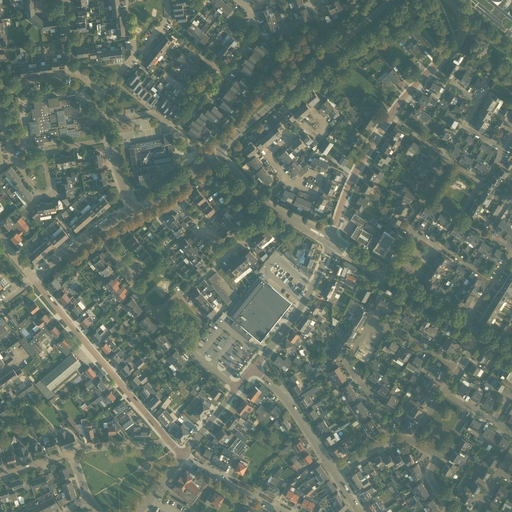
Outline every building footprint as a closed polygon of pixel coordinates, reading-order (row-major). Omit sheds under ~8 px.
[(292,8),(294,11),(299,8),(298,6),(304,4),(302,0),(298,0),(293,2),(295,7),(292,8)] [(330,4),(328,5),(332,16),(339,13),(333,0),(332,0),(329,1),(330,4)] [(333,0),(339,13),(342,11),(341,9),(345,8),(342,0),(338,0),(337,0),(333,0)] [(223,11),(229,4),(227,2),(226,4),(224,2),(219,7),(223,11)] [(332,16),(328,5),(327,2),(323,4),(324,6),(320,7),(324,16),(328,15),(329,17),(332,16)] [(229,4),(223,11),(228,14),(226,16),(229,19),(234,12),(232,10),(233,9),(230,7),(231,6),(229,4)] [(269,5),(263,7),(264,10),(260,11),(261,14),(260,15),(261,17),(269,14),(268,9),(270,8),(269,5)] [(78,15),(78,17),(86,16),(86,13),(91,13),(90,8),(88,8),(88,7),(82,8),(82,11),(77,11),(78,15),(76,15),(76,16),(78,15)] [(26,13),(26,16),(33,14),(34,14),(33,8),(25,9),(25,11),(24,11),(25,14),(26,13)] [(296,18),(299,17),(308,13),(306,9),(301,11),(299,8),(294,11),(295,13),(294,14),(296,18)] [(308,13),(299,17),(301,21),(298,22),(300,25),(305,23),(304,21),(310,18),(308,13)] [(34,14),(33,14),(26,16),(30,20),(29,21),(31,23),(32,22),(34,23),(39,17),(34,14)] [(37,27),(40,29),(43,22),(43,21),(39,17),(34,23),(36,25),(35,26),(37,28),(37,27)] [(275,18),(264,22),(266,25),(264,26),(265,28),(277,23),(275,18)] [(194,20),(192,23),(190,21),(187,25),(185,28),(187,29),(189,31),(188,33),(190,34),(197,26),(198,24),(194,20)] [(43,21),(43,22),(40,29),(45,29),(46,30),(48,30),(48,28),(48,31),(50,31),(50,28),(49,21),(43,21)] [(88,32),(87,23),(87,22),(75,24),(76,24),(76,26),(75,26),(76,26),(77,30),(78,30),(78,33),(82,32),(88,32)] [(206,23),(201,30),(195,36),(198,38),(197,40),(199,41),(205,34),(203,32),(204,31),(209,25),(206,23)] [(277,23),(265,28),(266,31),(267,30),(269,33),(272,32),(273,34),(279,32),(278,29),(279,29),(277,23)] [(193,35),(195,36),(201,30),(197,26),(190,34),(192,36),(193,35)] [(417,42),(412,46),(410,44),(406,47),(408,49),(415,57),(421,51),(422,53),(423,53),(421,50),(424,47),(426,50),(431,46),(416,29),(411,34),(417,42)] [(205,34),(199,41),(201,43),(202,42),(205,44),(210,38),(205,34)] [(163,38),(161,40),(168,46),(170,47),(174,43),(176,40),(171,37),(169,39),(166,36),(164,39),(163,38)] [(236,44),(238,41),(231,36),(227,41),(235,47),(237,45),(236,44)] [(165,50),(168,46),(161,40),(159,42),(161,43),(159,45),(165,50)] [(221,43),(224,45),(230,50),(232,48),(234,49),(235,47),(227,41),(225,43),(223,41),(221,43)] [(257,45),(265,52),(268,54),(271,49),(262,42),(261,44),(259,42),(257,45)] [(118,49),(115,50),(115,58),(122,57),(121,53),(124,53),(123,44),(118,45),(118,46),(118,49)] [(161,55),(165,50),(159,45),(157,48),(155,47),(154,49),(161,55)] [(230,50),(224,45),(224,46),(221,50),(228,56),(230,54),(228,53),(230,50)] [(262,57),(265,52),(257,45),(253,50),(260,55),(262,57)] [(6,51),(6,48),(0,48),(0,63),(10,62),(10,58),(6,58),(6,55),(4,55),(4,51),(6,51)] [(153,52),(151,54),(158,59),(161,55),(154,49),(152,51),(153,52)] [(226,58),(228,56),(221,50),(217,55),(223,59),(225,57),(226,58)] [(257,60),(260,55),(253,50),(251,52),(253,53),(251,55),(257,60)] [(175,57),(182,62),(187,55),(185,53),(184,55),(182,53),(181,53),(179,52),(176,57),(175,57)] [(57,58),(57,61),(58,69),(64,68),(64,65),(67,65),(66,54),(62,54),(63,57),(61,57),(57,58)] [(148,56),(147,58),(154,64),(158,59),(151,54),(150,57),(148,56)] [(186,66),(191,60),(188,58),(189,57),(187,55),(182,62),(179,66),(183,69),(186,66)] [(253,64),(257,60),(251,55),(249,57),(248,56),(246,58),(253,64)] [(388,57),(383,60),(390,68),(394,64),(388,57)] [(146,68),(150,72),(152,69),(151,68),(154,64),(147,58),(145,60),(146,61),(144,63),(147,66),(146,68)] [(255,66),(253,64),(246,58),(242,63),(251,70),(255,66)] [(186,66),(190,69),(196,62),(194,61),(193,62),(191,60),(186,66)] [(196,62),(190,69),(195,73),(200,67),(197,65),(198,64),(196,62)] [(459,74),(462,68),(463,67),(459,65),(459,66),(452,62),(445,74),(451,78),(455,73),(458,75),(459,74)] [(253,72),(251,70),(242,63),(240,66),(242,68),(241,69),(250,76),(253,72)] [(462,68),(459,74),(462,76),(460,81),(466,85),(470,78),(468,76),(470,73),(462,68)] [(377,79),(386,89),(392,84),(391,83),(393,82),(394,82),(396,83),(400,80),(391,69),(387,73),(389,75),(384,79),(381,75),(377,79)] [(128,84),(131,87),(138,78),(140,76),(135,72),(128,81),(129,82),(128,84)] [(479,90),(481,87),(484,89),(488,82),(479,76),(473,86),(479,90)] [(236,81),(245,88),(247,89),(251,85),(242,77),(240,79),(238,77),(236,81)] [(131,87),(135,90),(140,84),(142,81),(138,78),(131,87)] [(241,92),(245,88),(236,81),(232,85),(238,90),(241,92)] [(434,92),(432,96),(438,99),(444,89),(439,86),(433,82),(429,89),(434,92)] [(139,95),(144,88),(140,84),(135,90),(137,92),(136,94),(139,95)] [(229,86),(227,88),(235,94),(238,90),(232,85),(230,87),(229,86)] [(149,92),(144,88),(139,95),(141,97),(142,96),(144,97),(149,92)] [(231,98),(235,94),(227,88),(226,90),(227,91),(225,94),(231,98)] [(151,89),(149,92),(144,97),(146,99),(145,101),(147,102),(153,95),(155,92),(151,89)] [(307,92),(310,96),(316,102),(320,99),(311,89),(307,92)] [(441,101),(440,103),(439,105),(445,109),(449,101),(452,103),(457,97),(450,93),(448,96),(445,95),(442,100),(441,101)] [(499,102),(500,99),(490,93),(488,95),(489,96),(487,99),(486,98),(486,97),(484,100),(496,107),(499,102)] [(233,100),(231,98),(225,94),(222,98),(231,105),(234,101),(233,100)] [(437,101),(440,103),(441,101),(438,99),(432,96),(430,94),(428,98),(423,94),(418,101),(425,105),(427,102),(434,106),(437,101)] [(77,119),(73,119),(74,123),(66,125),(65,115),(67,115),(80,112),(79,107),(78,102),(76,102),(75,95),(67,96),(67,100),(65,101),(65,100),(59,101),(58,97),(47,99),(48,103),(42,104),(41,100),(33,101),(34,109),(31,110),(32,117),(33,122),(29,123),(30,134),(36,133),(37,137),(34,138),(36,146),(44,144),(43,142),(51,141),(50,138),(58,137),(58,136),(60,136),(68,135),(68,137),(76,136),(76,139),(84,137),(84,135),(91,133),(90,126),(89,126),(88,123),(86,124),(85,116),(76,117),(77,119)] [(158,99),(154,96),(153,95),(147,102),(149,104),(151,103),(153,105),(158,99)] [(303,101),(306,103),(306,104),(310,108),(316,102),(310,96),(306,99),(303,101)] [(169,100),(165,97),(159,104),(160,105),(159,107),(162,109),(167,102),(169,100)] [(233,107),(231,105),(222,98),(219,101),(221,103),(220,104),(229,112),(233,107)] [(324,109),(330,103),(327,99),(321,105),(324,109)] [(457,102),(453,110),(459,114),(461,110),(464,112),(469,104),(463,100),(460,104),(457,102)] [(491,110),(493,111),(493,112),(496,107),(484,100),(483,102),(485,103),(483,106),(484,107),(484,106),(491,110)] [(330,103),(324,109),(328,113),(337,105),(333,101),(331,104),(330,103)] [(171,106),(167,102),(162,109),(166,112),(171,106)] [(306,104),(302,107),(307,114),(311,110),(310,108),(306,104)] [(338,104),(337,105),(328,113),(332,117),(332,116),(334,119),(339,115),(338,114),(339,113),(339,111),(342,108),(338,104)] [(176,109),(171,106),(166,112),(170,116),(176,109)] [(210,106),(208,109),(216,117),(219,118),(222,114),(213,107),(212,108),(210,106)] [(484,106),(484,107),(483,109),(481,109),(482,108),(481,108),(480,110),(489,116),(493,111),(491,110),(484,106)] [(182,110),(177,107),(176,109),(170,116),(173,118),(175,116),(176,117),(182,110)] [(307,114),(302,107),(298,111),(303,117),(307,114)] [(354,122),(355,120),(369,129),(376,118),(369,113),(364,120),(358,116),(356,118),(354,116),(356,114),(351,107),(346,111),(354,122)] [(413,110),(410,114),(417,119),(419,116),(427,122),(429,119),(432,118),(423,110),(421,113),(414,108),(413,110)] [(213,121),(216,117),(208,109),(204,114),(207,117),(213,121)] [(458,121),(454,118),(455,116),(447,110),(443,116),(448,120),(446,123),(454,128),(458,121)] [(489,116),(480,110),(478,113),(479,113),(480,113),(478,116),(480,117),(480,118),(486,121),(487,121),(489,116)] [(298,111),(294,115),(296,118),(299,121),(303,117),(298,111)] [(198,113),(197,115),(204,121),(207,117),(204,114),(202,112),(200,114),(198,113)] [(296,118),(294,115),(291,112),(285,117),(287,119),(289,117),(292,121),(296,118)] [(195,121),(200,125),(204,121),(197,115),(195,117),(196,119),(195,121)] [(486,121),(480,118),(478,120),(477,119),(476,121),(485,127),(488,129),(490,126),(490,124),(490,123),(487,121),(486,121)] [(202,127),(200,125),(195,121),(193,120),(190,124),(199,131),(202,127)] [(284,122),(282,120),(276,125),(277,126),(281,131),(285,128),(282,124),(284,122)] [(485,127),(476,121),(474,124),(475,123),(476,124),(474,127),(482,132),(485,127)] [(504,125),(498,122),(495,127),(501,130),(504,125)] [(201,133),(199,131),(190,124),(187,127),(189,129),(188,131),(197,138),(201,133)] [(448,132),(449,129),(440,124),(435,133),(440,136),(441,137),(442,138),(443,137),(447,140),(451,134),(448,132)] [(277,126),(273,130),(278,136),(282,132),(281,131),(277,126)] [(394,138),(392,141),(398,145),(400,145),(401,143),(400,142),(401,140),(404,135),(401,133),(393,128),(389,135),(394,138)] [(267,131),(268,133),(274,139),(278,136),(273,130),(271,131),(269,129),(267,131)] [(352,139),(350,141),(357,146),(362,140),(357,136),(360,133),(354,129),(349,136),(352,139)] [(140,183),(140,185),(141,188),(157,186),(155,178),(152,178),(152,175),(150,175),(149,171),(157,170),(156,165),(174,162),(172,151),(175,151),(171,133),(161,134),(162,139),(146,141),(146,143),(142,144),(141,142),(136,143),(136,147),(129,148),(133,171),(130,171),(136,184),(140,183)] [(268,133),(264,137),(270,143),(274,139),(268,133)] [(313,138),(311,140),(307,135),(303,138),(308,145),(311,142),(314,146),(318,143),(313,138)] [(251,142),(258,150),(260,148),(261,149),(265,146),(260,140),(257,137),(251,142)] [(264,137),(260,140),(265,146),(266,147),(270,143),(264,137)] [(308,145),(303,138),(301,140),(299,138),(295,142),(301,148),(305,144),(307,146),(308,145)] [(326,154),(334,143),(327,138),(319,149),(326,154)] [(394,151),(398,145),(392,141),(390,144),(386,141),(381,148),(388,153),(391,149),(394,151)] [(411,151),(414,153),(419,145),(413,141),(411,145),(411,144),(410,146),(407,144),(408,143),(408,142),(403,151),(409,154),(411,151)] [(261,161),(257,157),(254,153),(258,150),(251,142),(250,142),(248,144),(250,146),(245,150),(244,151),(248,155),(246,157),(251,163),(253,164),(255,167),(256,168),(260,165),(262,163),(261,161)] [(289,147),(293,151),(292,152),(294,154),(301,148),(295,142),(291,145),(289,147)] [(457,156),(458,157),(462,151),(455,146),(451,154),(456,157),(457,156)] [(93,161),(103,159),(102,156),(101,157),(100,153),(97,154),(96,149),(91,150),(93,161)] [(279,156),(283,160),(289,155),(285,151),(284,151),(283,149),(278,153),(280,155),(279,156)] [(463,164),(468,156),(464,154),(465,152),(462,151),(458,157),(458,158),(459,159),(458,161),(463,164)] [(414,159),(420,162),(426,166),(428,167),(430,164),(431,165),(432,163),(434,164),(437,159),(429,154),(427,157),(422,154),(418,152),(414,159)] [(75,159),(74,158),(74,153),(71,154),(71,155),(68,156),(69,164),(75,163),(75,165),(79,165),(78,159),(75,159)] [(339,157),(335,155),(333,158),(337,160),(337,161),(344,166),(348,159),(341,154),(339,157)] [(390,158),(385,154),(383,157),(378,154),(374,160),(381,165),(383,162),(387,164),(390,158)] [(63,165),(61,155),(59,156),(59,157),(56,158),(56,160),(53,161),(54,167),(60,165),(61,169),(64,169),(63,165)] [(286,164),(287,163),(292,159),(289,155),(283,160),(286,164)] [(307,164),(306,165),(308,168),(311,165),(315,167),(319,160),(314,158),(312,161),(308,160),(312,157),(310,155),(304,161),(307,164)] [(471,166),(476,159),(473,157),(472,159),(468,156),(463,164),(469,167),(470,166),(471,167),(472,166),(471,166)] [(287,167),(291,171),(299,164),(295,160),(296,159),(294,157),(292,159),(287,163),(289,165),(287,167)] [(477,157),(476,159),(471,166),(472,166),(473,167),(473,168),(478,171),(483,163),(480,161),(481,159),(477,157)] [(94,170),(100,169),(99,166),(102,166),(101,162),(103,162),(103,159),(93,161),(94,167),(93,167),(94,170)] [(326,171),(328,172),(331,166),(328,165),(329,164),(323,162),(320,169),(325,172),(326,171)] [(428,167),(426,166),(420,162),(416,169),(419,171),(418,174),(425,178),(429,171),(426,170),(428,167)] [(484,172),(486,173),(491,166),(487,164),(486,166),(483,163),(478,171),(483,174),(484,172)] [(297,173),(299,171),(301,169),(302,168),(299,164),(291,171),(294,175),(297,173)] [(10,166),(4,172),(7,176),(14,171),(10,166)] [(256,172),(260,176),(266,171),(262,167),(256,172)] [(496,175),(504,180),(508,173),(501,168),(497,173),(498,174),(497,175),(496,175)] [(98,179),(107,177),(107,174),(105,175),(104,171),(100,172),(100,169),(94,170),(94,173),(97,173),(98,179)] [(367,176),(374,181),(376,178),(380,180),(384,173),(378,170),(376,173),(370,169),(368,173),(366,174),(367,175),(367,176)] [(11,180),(17,175),(14,171),(7,176),(11,180)] [(260,176),(264,180),(270,175),(266,171),(260,176)] [(333,178),(332,180),(337,183),(337,182),(340,175),(333,172),(331,177),(333,178)] [(413,180),(410,185),(418,190),(422,183),(417,180),(419,178),(412,174),(409,178),(413,180)] [(21,179),(17,175),(11,180),(14,185),(19,180),(21,179)] [(74,188),(73,182),(74,182),(73,177),(76,177),(75,175),(70,176),(70,179),(63,180),(63,183),(60,184),(61,187),(59,188),(60,190),(69,188),(74,188)] [(273,179),(270,175),(264,180),(267,184),(268,184),(270,186),(274,182),(272,180),(273,179)] [(490,181),(496,184),(498,185),(500,181),(502,182),(504,180),(496,175),(495,177),(494,176),(490,181)] [(97,188),(103,187),(102,184),(107,184),(106,180),(108,180),(107,177),(98,179),(95,179),(96,185),(93,186),(94,191),(97,190),(97,188)] [(19,180),(14,185),(13,186),(16,190),(23,185),(19,180)] [(337,183),(332,180),(331,183),(328,182),(326,187),(333,190),(336,185),(338,186),(339,183),(337,182),(337,183)] [(490,181),(489,180),(486,185),(487,186),(486,188),(487,188),(493,192),(495,189),(493,188),(496,184),(490,181)] [(368,193),(371,189),(379,194),(382,189),(377,186),(371,182),(369,185),(365,182),(361,189),(368,193)] [(26,189),(23,185),(16,190),(20,194),(26,189)] [(414,195),(412,194),(413,191),(405,186),(401,192),(404,194),(402,197),(410,202),(414,195)] [(326,187),(323,194),(332,199),(334,196),(331,195),(333,190),(326,187)] [(69,188),(60,190),(60,193),(62,192),(62,196),(66,195),(66,198),(73,197),(73,194),(70,194),(69,191),(75,190),(74,188),(69,188)] [(485,189),(482,194),(489,199),(493,192),(487,188),(486,190),(485,189)] [(23,198),(30,193),(26,189),(20,194),(23,198)] [(190,195),(194,200),(193,200),(195,202),(196,202),(199,206),(199,207),(200,206),(203,211),(202,211),(204,213),(205,212),(209,217),(210,216),(216,211),(213,208),(217,205),(215,203),(212,206),(211,205),(214,202),(213,200),(209,203),(204,197),(208,194),(206,192),(202,195),(202,194),(205,191),(203,189),(200,192),(197,189),(191,194),(190,195)] [(286,199),(289,192),(285,190),(284,191),(281,189),(279,195),(282,196),(281,197),(286,199)] [(286,199),(291,201),(289,205),(292,206),(293,204),(297,196),(294,195),(295,194),(289,192),(286,199)] [(23,198),(26,202),(33,197),(30,193),(23,198)] [(320,196),(318,201),(325,204),(327,199),(332,201),(332,199),(323,194),(322,197),(320,196)] [(479,202),(478,202),(485,206),(489,199),(482,194),(479,200),(480,200),(479,202)] [(100,202),(106,209),(110,205),(107,202),(110,200),(106,196),(100,202)] [(302,198),(297,196),(293,204),(298,206),(302,198)] [(363,209),(366,204),(369,206),(371,202),(368,201),(364,199),(363,199),(360,197),(356,204),(357,205),(354,209),(361,213),(363,209)] [(298,206),(303,208),(307,200),(302,198),(298,206)] [(405,202),(399,199),(396,203),(400,205),(397,210),(405,215),(409,208),(403,205),(405,202)] [(55,202),(54,200),(52,201),(52,202),(48,203),(50,211),(59,209),(58,203),(56,202),(55,202)] [(308,210),(310,211),(313,206),(311,205),(312,203),(307,200),(303,208),(308,210)] [(325,204),(318,201),(316,206),(327,211),(329,206),(325,204)] [(475,202),(472,207),(479,211),(482,208),(483,209),(485,206),(478,202),(479,202),(478,201),(477,203),(475,202)] [(37,208),(32,212),(36,217),(35,218),(37,220),(40,217),(45,216),(42,202),(40,203),(40,204),(36,205),(37,208)] [(45,202),(42,202),(45,216),(50,215),(50,211),(48,203),(45,204),(45,202)] [(101,212),(106,209),(100,202),(96,205),(101,212)] [(96,205),(91,209),(96,214),(97,216),(101,212),(96,205)] [(392,219),(390,222),(397,227),(401,220),(397,218),(399,215),(392,211),(384,206),(382,212),(388,215),(389,216),(388,217),(392,219)] [(86,211),(92,218),(96,214),(91,209),(90,207),(86,211)] [(424,208),(422,207),(418,214),(425,219),(430,210),(425,207),(424,208)] [(479,211),(472,207),(469,212),(470,213),(469,215),(476,219),(477,220),(478,217),(476,216),(479,211)] [(227,217),(229,215),(224,208),(216,215),(218,218),(217,219),(219,221),(218,222),(218,221),(216,223),(218,225),(227,217)] [(432,223),(433,221),(437,215),(435,214),(436,213),(430,210),(425,219),(432,223)] [(86,211),(82,214),(88,221),(92,218),(86,211)] [(166,226),(178,215),(177,213),(175,215),(174,216),(172,214),(169,216),(167,214),(162,218),(164,220),(163,222),(166,226)] [(437,214),(437,215),(433,221),(435,223),(436,221),(441,224),(445,216),(440,213),(439,215),(437,214)] [(84,225),(88,221),(82,214),(78,218),(84,225)] [(359,225),(358,226),(362,229),(363,227),(363,228),(367,222),(354,214),(351,220),(359,225)] [(12,231),(17,227),(23,221),(26,219),(24,216),(23,215),(20,217),(19,218),(17,216),(13,220),(15,222),(13,223),(14,224),(12,226),(10,228),(12,231)] [(180,218),(178,215),(166,226),(170,230),(172,227),(179,221),(177,219),(178,219),(180,218)] [(450,220),(445,216),(441,224),(444,226),(443,228),(447,230),(451,222),(449,221),(450,220)] [(222,224),(224,226),(230,221),(227,217),(218,225),(219,227),(221,225),(222,224)] [(78,218),(74,221),(80,228),(84,225),(78,218)] [(7,219),(6,220),(0,225),(5,232),(10,228),(12,226),(9,223),(10,222),(10,221),(10,220),(9,219),(8,219),(7,219)] [(498,231),(500,233),(506,223),(501,220),(496,228),(499,230),(498,231)] [(29,228),(25,222),(23,221),(17,227),(20,230),(17,233),(16,233),(11,238),(13,241),(12,241),(14,244),(15,243),(16,244),(22,239),(19,236),(22,233),(23,234),(29,228)] [(65,224),(68,227),(71,231),(73,229),(76,232),(80,228),(74,221),(72,223),(71,222),(69,224),(67,222),(65,224)] [(172,227),(176,231),(185,223),(183,221),(181,223),(182,223),(181,224),(179,221),(172,227)] [(222,231),(224,233),(233,225),(230,221),(224,226),(225,229),(224,229),(222,231)] [(176,231),(179,235),(177,237),(179,240),(180,239),(185,234),(183,232),(186,230),(184,227),(185,227),(187,225),(185,223),(176,231)] [(233,225),(224,233),(226,235),(228,233),(228,232),(230,234),(239,227),(236,223),(234,225),(233,225)] [(506,223),(500,233),(502,234),(503,232),(506,234),(510,228),(511,226),(506,223)] [(451,233),(455,235),(460,228),(455,225),(454,226),(452,225),(447,233),(450,234),(451,233)] [(372,236),(362,229),(358,226),(357,226),(356,227),(355,227),(354,230),(355,230),(351,236),(366,246),(372,236)] [(460,242),(462,240),(466,233),(465,232),(465,231),(460,228),(455,235),(453,238),(460,242)] [(62,229),(58,233),(64,240),(68,236),(62,229)] [(262,229),(260,231),(268,240),(270,242),(274,239),(272,236),(267,230),(264,232),(264,231),(262,229)] [(261,235),(259,237),(264,243),(268,240),(260,231),(258,232),(260,234),(261,235)] [(466,240),(470,242),(475,235),(469,231),(468,233),(467,232),(466,233),(462,240),(465,241),(466,240)] [(384,256),(389,259),(393,253),(395,254),(404,239),(396,234),(394,237),(389,235),(384,232),(373,250),(384,257),(384,256)] [(58,233),(54,236),(60,243),(64,240),(58,233)] [(264,243),(259,237),(256,238),(256,237),(255,235),(252,237),(260,247),(264,243)] [(473,246),(476,248),(480,240),(479,240),(480,238),(475,235),(470,242),(474,245),(473,246)] [(50,249),(54,245),(50,240),(47,236),(43,239),(45,242),(44,242),(50,249)] [(54,236),(50,240),(54,245),(56,247),(60,243),(54,236)] [(132,248),(135,253),(139,257),(138,258),(140,260),(141,259),(145,264),(146,263),(146,262),(152,258),(149,255),(153,251),(151,249),(147,252),(150,249),(149,247),(145,250),(140,243),(143,240),(142,238),(138,241),(137,241),(141,238),(139,236),(136,239),(133,236),(127,241),(126,241),(130,246),(129,247),(131,249),(132,248)] [(260,247),(252,237),(250,239),(252,241),(253,241),(251,243),(256,250),(259,252),(262,249),(260,247)] [(178,244),(181,248),(182,248),(191,240),(189,238),(187,239),(188,240),(187,240),(185,238),(178,244)] [(185,252),(192,246),(190,244),(191,243),(193,242),(191,240),(182,248),(185,252)] [(476,248),(483,252),(487,245),(482,242),(481,242),(480,242),(480,241),(480,240),(476,248)] [(44,242),(40,245),(46,252),(50,249),(44,242)] [(301,242),(298,249),(304,252),(304,251),(306,252),(304,256),(306,257),(306,255),(312,258),(313,255),(312,254),(315,248),(313,247),(315,244),(310,242),(309,245),(301,242)] [(42,256),(46,252),(40,245),(36,249),(42,256)] [(192,246),(185,252),(183,254),(186,257),(188,256),(198,247),(196,245),(194,247),(193,248),(192,246)] [(487,245),(483,252),(489,256),(493,250),(492,249),(492,248),(487,245)] [(199,250),(198,247),(188,256),(192,260),(198,254),(196,252),(197,251),(199,250)] [(494,249),(493,250),(489,256),(492,258),(493,256),(497,259),(502,252),(497,248),(496,250),(494,249)] [(36,249),(32,253),(38,259),(42,256),(36,249)] [(245,250),(243,252),(251,261),(255,257),(249,251),(247,253),(246,252),(247,252),(245,250)] [(304,251),(304,252),(302,256),(301,256),(300,257),(299,257),(299,258),(299,259),(299,261),(300,261),(300,262),(301,263),(303,263),(302,265),(307,267),(308,265),(311,267),(315,259),(312,258),(306,255),(306,257),(304,256),(306,252),(304,251)] [(94,262),(104,254),(102,252),(100,254),(99,255),(97,252),(94,255),(93,252),(88,257),(90,259),(91,258),(94,262)] [(253,264),(251,261),(243,252),(241,253),(243,255),(244,256),(242,257),(250,267),(253,264)] [(295,265),(297,262),(286,252),(284,255),(295,265)] [(38,259),(32,253),(28,256),(34,263),(38,259)] [(193,265),(195,263),(204,255),(202,253),(201,255),(200,256),(198,254),(192,260),(190,261),(193,265)] [(105,256),(104,254),(94,262),(92,264),(95,268),(104,260),(102,258),(103,257),(103,258),(105,256)] [(196,269),(198,272),(206,265),(204,263),(205,262),(203,259),(204,259),(206,257),(204,255),(195,263),(198,267),(196,269)] [(441,255),(438,261),(437,261),(444,265),(443,265),(447,267),(451,261),(441,255)] [(237,256),(235,258),(246,270),(250,267),(242,257),(239,259),(239,258),(237,256)] [(236,262),(234,264),(242,273),(246,270),(235,258),(233,260),(235,262),(235,261),(236,262)] [(95,268),(99,272),(101,270),(110,262),(108,260),(107,261),(107,262),(106,262),(104,260),(95,268)] [(438,273),(438,274),(441,275),(444,269),(441,268),(443,265),(444,265),(437,261),(438,261),(436,260),(432,266),(433,266),(431,269),(438,273)] [(73,262),(69,266),(73,272),(77,267),(73,262)] [(104,273),(103,274),(105,278),(111,274),(113,271),(111,268),(109,266),(110,265),(112,264),(110,262),(101,270),(104,273)] [(230,263),(228,265),(238,277),(242,273),(234,264),(232,266),(231,265),(230,263)] [(238,277),(228,265),(225,267),(227,268),(228,269),(226,271),(227,272),(229,274),(231,276),(233,278),(234,280),(238,277)] [(344,276),(348,267),(343,266),(342,267),(337,265),(334,272),(340,274),(344,276)] [(424,277),(435,284),(439,278),(436,277),(438,274),(438,273),(431,269),(427,275),(426,274),(424,277)] [(58,275),(48,284),(53,290),(57,287),(57,288),(60,285),(57,281),(60,279),(58,275)] [(477,286),(478,285),(481,279),(474,275),(472,278),(469,277),(468,280),(469,281),(471,282),(472,282),(477,286)] [(261,342),(265,335),(275,324),(280,317),(282,315),(289,306),(292,303),(286,298),(259,276),(228,315),(234,320),(234,321),(252,335),(261,342)] [(431,290),(436,293),(440,286),(435,284),(424,277),(422,280),(428,283),(426,287),(431,290)] [(108,288),(118,280),(116,278),(114,279),(114,280),(113,281),(111,278),(109,280),(107,278),(103,282),(108,288)] [(111,292),(119,286),(118,286),(116,284),(117,284),(118,284),(120,282),(118,280),(108,288),(111,292)] [(329,282),(326,288),(333,291),(336,293),(341,284),(334,280),(333,284),(329,282)] [(473,295),(475,292),(479,286),(478,285),(477,286),(472,282),(471,282),(469,281),(464,289),(466,291),(473,295)] [(511,289),(511,287),(504,283),(502,287),(511,292),(511,289)] [(115,296),(124,288),(122,286),(120,287),(121,288),(120,289),(118,287),(119,286),(111,292),(115,296)] [(511,292),(502,287),(499,291),(508,296),(511,292)] [(71,303),(75,299),(72,296),(69,298),(66,294),(68,293),(64,288),(59,291),(60,292),(58,294),(60,296),(59,297),(64,303),(66,302),(68,305),(71,303)] [(126,290),(124,288),(115,296),(118,300),(125,294),(123,292),(124,292),(126,290)] [(191,300),(200,292),(197,288),(190,294),(192,296),(192,297),(191,296),(189,298),(191,300)] [(336,297),(334,296),(336,293),(333,291),(326,288),(324,294),(327,295),(325,299),(328,300),(332,302),(333,300),(334,300),(336,297)] [(458,298),(469,305),(471,302),(470,301),(473,295),(466,291),(464,289),(462,293),(461,293),(458,298)] [(495,295),(505,301),(508,296),(499,291),(498,290),(495,295)] [(362,291),(360,296),(366,299),(370,292),(368,291),(367,293),(362,291)] [(195,299),(197,302),(204,296),(200,292),(191,300),(193,302),(195,300),(194,300),(195,299)] [(196,306),(198,308),(210,298),(206,294),(204,296),(197,302),(199,304),(198,304),(196,306)] [(454,299),(452,303),(459,307),(461,304),(467,308),(469,305),(458,298),(453,295),(452,298),(454,299)] [(492,300),(501,305),(504,301),(505,302),(505,301),(495,295),(492,300)] [(71,303),(72,304),(74,306),(69,309),(75,316),(83,309),(79,305),(77,303),(80,301),(77,297),(75,299),(71,303)] [(230,307),(227,310),(229,311),(240,299),(239,297),(233,302),(229,305),(230,307)] [(381,309),(382,308),(389,312),(394,304),(382,297),(377,306),(376,306),(381,309)] [(97,302),(99,305),(101,307),(105,303),(102,298),(97,302)] [(125,305),(130,310),(137,304),(132,299),(129,301),(126,298),(120,303),(123,306),(125,305)] [(210,298),(198,308),(199,310),(201,308),(202,307),(204,309),(213,302),(210,298)] [(490,304),(499,309),(501,305),(492,300),(490,304)] [(29,303),(26,305),(32,313),(39,308),(34,302),(31,305),(29,303)] [(204,316),(214,308),(216,306),(213,302),(204,309),(206,312),(205,312),(203,313),(204,316)] [(320,308),(313,303),(309,309),(316,313),(318,310),(321,312),(322,310),(320,308)] [(130,315),(135,320),(141,315),(139,312),(141,310),(137,304),(130,310),(132,313),(130,315)] [(368,309),(361,304),(354,315),(356,317),(363,321),(364,322),(364,321),(363,321),(367,315),(364,314),(366,311),(367,312),(366,311),(368,309)] [(487,308),(496,314),(499,309),(490,304),(487,308)] [(19,331),(31,320),(34,318),(31,314),(25,319),(25,318),(18,324),(12,315),(16,312),(13,308),(9,312),(6,315),(9,319),(10,320),(15,327),(19,331)] [(214,308),(204,316),(206,318),(208,316),(209,315),(210,317),(217,312),(214,308)] [(410,327),(409,327),(410,327),(415,319),(408,314),(410,311),(405,308),(402,314),(404,316),(401,322),(410,327)] [(484,312),(493,318),(496,314),(487,308),(484,312)] [(482,317),(491,322),(493,318),(484,312),(482,317)] [(36,316),(34,318),(31,320),(33,324),(36,322),(40,327),(49,320),(44,314),(39,319),(36,316)] [(305,314),(301,320),(315,331),(317,328),(310,324),(309,325),(308,324),(312,319),(305,314)] [(84,327),(90,322),(93,320),(88,315),(85,317),(80,322),(84,327)] [(144,318),(141,315),(135,320),(142,329),(144,327),(151,322),(146,316),(144,318)] [(323,318),(319,315),(316,318),(330,328),(332,327),(324,321),(325,320),(323,319),(323,318)] [(360,327),(363,321),(356,317),(353,322),(351,321),(349,324),(356,328),(357,325),(360,327)] [(482,317),(479,321),(488,327),(491,322),(482,317)] [(330,328),(316,318),(322,323),(320,325),(325,329),(327,326),(330,329),(330,328)] [(313,333),(315,331),(301,320),(296,326),(303,331),(307,326),(308,327),(307,329),(313,333)] [(425,320),(423,323),(418,331),(424,334),(423,335),(428,338),(430,334),(434,336),(438,328),(436,327),(435,328),(434,328),(433,329),(428,326),(430,323),(425,320)] [(230,326),(232,328),(244,337),(244,338),(248,340),(250,337),(251,336),(252,335),(238,324),(234,321),(230,326)] [(111,333),(116,329),(120,325),(117,322),(109,330),(111,333)] [(147,335),(150,338),(156,332),(153,329),(156,327),(151,322),(144,327),(147,331),(146,332),(148,334),(147,335)] [(354,330),(356,328),(349,324),(347,326),(349,328),(346,333),(353,338),(357,332),(354,330)] [(44,329),(46,331),(52,338),(55,336),(60,332),(54,326),(52,328),(50,325),(44,329)] [(95,330),(96,331),(91,335),(96,341),(101,337),(100,336),(104,332),(100,327),(95,330)] [(32,334),(35,337),(37,336),(42,331),(39,328),(32,334)] [(288,337),(286,340),(292,344),(293,343),(300,348),(302,345),(298,342),(300,339),(298,337),(299,335),(293,330),(288,337)] [(340,337),(341,337),(339,340),(346,344),(347,342),(350,343),(353,338),(346,333),(343,331),(340,337)] [(154,339),(159,345),(166,339),(161,333),(158,335),(156,332),(150,338),(152,341),(154,339)] [(126,340),(129,344),(135,339),(132,335),(126,340)] [(31,346),(31,347),(35,344),(40,340),(37,336),(35,337),(28,343),(29,343),(31,346)] [(108,336),(105,339),(101,342),(103,344),(101,346),(106,353),(115,345),(108,336)] [(57,344),(62,350),(67,355),(71,351),(67,346),(70,344),(64,337),(60,341),(57,344)] [(442,347),(446,350),(447,348),(454,353),(459,344),(455,342),(455,343),(447,338),(442,347)] [(162,352),(164,355),(171,350),(168,347),(171,345),(166,339),(159,345),(156,347),(161,352),(162,352)] [(46,340),(40,344),(49,354),(54,349),(46,340)] [(297,348),(292,344),(286,340),(281,346),(287,352),(290,348),(294,351),(297,348)] [(334,347),(333,348),(343,354),(344,354),(343,353),(346,348),(344,346),(346,344),(339,340),(334,347)] [(382,349),(389,354),(391,351),(393,353),(398,345),(395,343),(396,342),(394,341),(392,341),(390,345),(386,343),(382,349)] [(330,353),(331,354),(329,356),(337,362),(337,361),(335,360),(337,358),(340,360),(343,354),(333,348),(330,353)] [(404,363),(411,353),(404,349),(402,353),(398,351),(393,359),(396,360),(397,359),(404,363)] [(115,364),(117,363),(119,366),(123,362),(124,361),(122,358),(121,359),(119,357),(123,353),(120,350),(110,358),(115,364)] [(171,364),(172,364),(181,356),(176,350),(173,353),(171,350),(164,355),(165,356),(164,357),(171,364)] [(477,358),(486,364),(490,357),(494,360),(496,357),(487,351),(485,354),(481,351),(477,358)] [(35,384),(49,400),(55,395),(61,390),(64,388),(74,380),(80,374),(76,369),(81,364),(72,353),(68,357),(67,356),(65,358),(58,364),(37,382),(35,384)] [(185,362),(181,356),(172,364),(176,369),(174,371),(177,374),(185,367),(183,364),(185,362)] [(278,356),(274,361),(283,369),(283,370),(284,371),(286,371),(286,370),(292,362),(286,357),(284,360),(278,356)] [(414,371),(415,370),(419,373),(422,367),(419,365),(423,360),(416,356),(413,360),(412,358),(411,359),(411,358),(406,366),(407,366),(406,367),(413,370),(414,371)] [(299,366),(302,362),(296,357),(293,361),(299,366)] [(133,368),(128,363),(130,361),(128,358),(124,361),(123,362),(126,364),(120,369),(123,372),(122,373),(124,375),(125,375),(131,370),(133,368)] [(138,368),(145,363),(141,359),(135,364),(138,368)] [(369,370),(372,372),(369,378),(376,382),(380,375),(376,372),(381,363),(376,360),(369,370)] [(480,368),(473,364),(469,370),(476,374),(480,368)] [(507,367),(505,370),(502,368),(498,375),(503,379),(505,376),(509,378),(511,373),(511,369),(510,369),(511,367),(509,365),(507,367)] [(89,367),(82,373),(88,380),(84,383),(87,387),(91,383),(94,380),(92,377),(96,374),(89,367)] [(333,374),(335,377),(343,372),(342,371),(342,372),(338,367),(328,373),(330,376),(333,374)] [(8,372),(13,379),(15,382),(20,379),(19,377),(24,374),(20,368),(15,372),(13,369),(8,372)] [(429,372),(428,374),(428,375),(433,378),(435,374),(440,378),(444,372),(438,368),(436,371),(431,368),(429,372)] [(10,384),(9,382),(13,379),(8,372),(4,376),(10,384)] [(343,372),(335,377),(337,380),(334,382),(337,388),(342,384),(341,382),(346,378),(343,373),(343,372)] [(142,384),(143,383),(148,379),(148,378),(151,376),(149,374),(146,376),(143,373),(137,378),(136,376),(130,381),(134,386),(138,383),(140,382),(142,384)] [(433,378),(428,375),(425,380),(428,383),(425,387),(432,391),(437,384),(432,381),(434,378),(433,378)] [(4,376),(0,378),(0,380),(4,386),(7,383),(9,385),(10,384),(4,376)] [(297,384),(299,383),(295,377),(290,380),(294,386),(291,388),(295,394),(302,390),(297,384)] [(474,385),(474,384),(471,382),(468,386),(462,382),(463,380),(460,378),(457,384),(460,386),(457,389),(464,393),(467,389),(470,391),(474,385)] [(377,385),(380,387),(377,391),(384,396),(388,389),(385,387),(387,383),(381,379),(377,385)] [(74,380),(64,388),(66,391),(75,384),(76,383),(74,380)] [(106,386),(100,380),(95,383),(92,386),(96,391),(95,392),(98,395),(103,391),(102,389),(106,386)] [(486,385),(488,387),(494,390),(495,388),(501,391),(505,385),(498,381),(496,384),(492,381),(490,384),(486,381),(484,384),(486,385)] [(184,382),(180,386),(189,394),(188,395),(193,399),(191,402),(204,413),(209,407),(211,404),(204,399),(205,398),(203,397),(199,392),(193,388),(191,390),(184,382)] [(31,383),(19,391),(23,396),(34,388),(31,383)] [(342,392),(344,395),(353,390),(351,387),(352,387),(351,386),(349,384),(344,387),(342,384),(337,388),(340,393),(342,392)] [(143,388),(139,391),(144,398),(149,394),(145,390),(148,387),(147,385),(144,388),(143,388)] [(263,396),(265,394),(267,390),(261,385),(258,389),(255,386),(251,391),(257,396),(260,393),(263,396)] [(316,385),(307,391),(310,394),(312,394),(319,390),(316,385)] [(400,390),(401,389),(394,385),(390,392),(393,394),(395,391),(396,391),(400,390)] [(474,385),(470,391),(473,393),(470,397),(475,400),(475,399),(478,400),(477,401),(482,394),(477,391),(478,388),(474,385)] [(215,388),(213,386),(212,387),(214,389),(210,394),(216,399),(221,393),(215,388)] [(414,391),(418,393),(422,396),(419,401),(425,405),(427,402),(428,402),(428,401),(430,398),(426,395),(427,392),(421,388),(417,386),(414,391)] [(55,395),(49,400),(52,404),(66,391),(64,388),(61,390),(55,395)] [(151,396),(153,398),(147,404),(151,409),(154,406),(155,407),(162,402),(159,399),(157,396),(160,393),(158,390),(151,396)] [(344,400),(348,405),(353,402),(352,399),(357,396),(355,393),(356,393),(355,392),(355,393),(353,390),(344,395),(346,399),(344,400)] [(257,396),(251,391),(248,396),(257,403),(258,401),(261,399),(257,396)] [(115,397),(110,392),(101,399),(106,405),(109,402),(115,397)] [(483,405),(489,409),(494,402),(489,400),(491,396),(486,393),(483,398),(486,400),(483,405)] [(313,402),(308,395),(299,400),(304,407),(309,404),(310,405),(313,402)] [(393,409),(397,403),(399,399),(396,398),(391,395),(385,405),(388,407),(389,408),(390,407),(393,409)] [(323,416),(327,414),(329,413),(327,410),(321,413),(318,409),(317,407),(329,400),(327,396),(312,406),(314,409),(307,413),(311,419),(313,418),(315,419),(316,421),(315,421),(316,421),(322,417),(323,416)] [(100,400),(98,397),(90,404),(93,407),(100,400)] [(273,401),(269,399),(267,397),(264,401),(270,405),(273,401)] [(419,404),(413,401),(410,399),(407,404),(410,405),(410,406),(407,412),(410,414),(410,413),(418,417),(420,413),(419,413),(421,410),(422,411),(422,410),(417,407),(419,404)] [(244,400),(240,405),(250,413),(253,408),(244,400)] [(122,401),(118,404),(114,407),(115,408),(119,412),(113,417),(114,418),(117,421),(128,411),(125,408),(127,407),(122,401)] [(354,414),(364,407),(360,401),(356,404),(354,401),(353,402),(348,405),(350,409),(350,408),(354,414)] [(204,413),(191,402),(188,405),(194,410),(195,408),(196,409),(193,413),(190,416),(197,421),(199,418),(200,419),(204,413)] [(246,417),(250,413),(240,405),(237,410),(246,417)] [(263,413),(266,409),(261,405),(258,408),(263,413)] [(269,417),(272,420),(275,417),(281,411),(276,406),(270,411),(267,408),(266,409),(263,413),(261,416),(258,419),(261,421),(263,419),(263,418),(266,415),(269,417)] [(177,417),(172,411),(169,413),(166,409),(165,409),(164,409),(163,409),(160,407),(156,413),(158,415),(157,416),(160,420),(161,419),(164,422),(166,425),(167,425),(169,427),(173,422),(177,417)] [(357,420),(359,423),(365,419),(364,416),(368,413),(364,407),(354,414),(357,420)] [(240,417),(239,419),(233,414),(229,419),(241,428),(243,430),(245,431),(248,427),(244,424),(246,421),(240,417)] [(414,424),(412,422),(414,419),(406,414),(402,421),(405,423),(403,426),(410,430),(414,424)] [(68,416),(64,419),(70,427),(71,426),(74,424),(74,423),(70,418),(68,416)] [(274,423),(275,425),(278,423),(280,426),(283,431),(287,428),(291,426),(286,418),(282,421),(280,419),(279,417),(274,423)] [(328,427),(326,423),(322,417),(316,421),(318,424),(315,425),(320,432),(325,429),(328,427)] [(114,418),(110,422),(109,422),(107,422),(107,426),(108,434),(115,433),(115,432),(121,427),(117,421),(114,418)] [(130,419),(126,422),(124,419),(119,422),(122,425),(125,429),(129,426),(133,423),(130,419)] [(243,430),(241,428),(229,419),(226,424),(232,429),(234,426),(239,431),(241,432),(243,430)] [(366,432),(368,430),(375,425),(372,419),(367,422),(365,419),(359,423),(361,427),(362,426),(364,428),(366,432)] [(473,434),(475,435),(473,438),(475,440),(481,430),(477,428),(480,423),(473,419),(469,426),(472,428),(470,431),(474,433),(473,434)] [(252,425),(246,421),(244,424),(248,427),(250,429),(253,426),(252,425)] [(93,436),(93,432),(95,432),(96,431),(95,429),(94,428),(92,428),(91,422),(84,423),(82,424),(81,423),(74,425),(80,431),(85,430),(87,438),(93,436)] [(54,429),(52,426),(49,423),(46,426),(51,432),(54,429)] [(344,427),(341,423),(333,428),(335,432),(344,427)] [(74,425),(74,424),(71,426),(78,434),(80,432),(80,431),(74,425)] [(26,428),(35,438),(38,436),(30,425),(26,428)] [(367,438),(362,441),(364,445),(371,440),(369,437),(379,431),(375,425),(368,430),(370,433),(367,435),(366,436),(367,437),(367,438)] [(173,435),(181,442),(189,432),(180,426),(177,431),(173,435)] [(132,430),(132,437),(140,437),(140,438),(150,438),(150,430),(147,430),(146,430),(146,429),(142,428),(142,431),(138,431),(138,430),(132,430)] [(488,447),(490,449),(496,439),(492,437),(495,432),(487,428),(482,435),(487,438),(485,441),(490,444),(488,447)] [(218,431),(215,436),(219,439),(220,439),(221,438),(224,441),(227,437),(230,439),(234,434),(229,430),(227,433),(222,429),(219,432),(218,431)] [(61,448),(76,443),(73,435),(67,437),(65,430),(59,433),(61,439),(58,440),(61,448)] [(328,445),(333,442),(334,443),(338,441),(333,432),(324,438),(328,445)] [(48,436),(48,437),(43,438),(45,444),(47,444),(48,449),(56,447),(52,435),(48,436)] [(341,442),(342,445),(343,445),(351,440),(349,436),(341,442)] [(215,466),(218,467),(225,470),(226,470),(228,466),(231,467),(233,465),(236,461),(238,458),(241,456),(250,447),(246,444),(245,443),(245,442),(239,438),(237,437),(228,449),(219,444),(210,462),(213,463),(214,462),(216,463),(215,464),(216,465),(215,466)] [(492,450),(494,447),(499,450),(501,446),(505,448),(509,441),(502,437),(500,441),(496,439),(490,449),(492,450)] [(209,459),(216,445),(219,442),(214,438),(212,441),(214,443),(213,444),(210,450),(206,448),(202,456),(209,459)] [(469,448),(473,443),(475,445),(476,443),(474,442),(470,439),(468,438),(466,441),(462,438),(457,445),(465,450),(466,449),(468,450),(469,448)] [(291,447),(292,448),(293,449),(296,447),(298,451),(304,447),(300,441),(294,445),(291,447)] [(41,445),(40,446),(40,445),(40,444),(39,443),(38,443),(38,442),(37,442),(36,442),(31,444),(29,446),(29,447),(31,452),(34,451),(35,454),(43,451),(41,445)] [(282,450),(285,453),(287,452),(292,448),(291,447),(294,445),(292,442),(282,450)] [(5,445),(0,446),(0,448),(1,452),(4,459),(6,459),(8,463),(16,460),(14,456),(17,455),(16,452),(14,450),(12,451),(13,455),(8,456),(7,453),(5,445)] [(17,455),(19,454),(21,459),(29,456),(27,450),(26,450),(25,446),(14,449),(14,450),(16,452),(17,455)] [(340,446),(337,448),(332,451),(336,457),(340,454),(342,457),(346,454),(343,449),(342,450),(342,449),(340,446)] [(462,460),(464,457),(466,454),(460,451),(458,454),(454,451),(449,458),(456,462),(459,458),(462,460)] [(399,455),(404,462),(406,461),(409,465),(411,464),(414,462),(412,458),(413,457),(411,454),(410,455),(409,454),(405,457),(402,452),(399,454),(399,455)] [(384,463),(386,467),(394,462),(389,455),(385,458),(382,453),(379,455),(384,463)] [(389,455),(394,462),(396,461),(399,466),(404,462),(399,455),(395,457),(392,453),(389,455)] [(300,460),(303,466),(312,460),(309,454),(300,460)] [(374,459),(375,461),(379,466),(384,463),(379,455),(374,459)] [(485,457),(483,460),(480,463),(487,468),(489,464),(494,467),(498,460),(490,455),(488,459),(485,457)] [(236,461),(233,465),(237,467),(235,470),(243,474),(248,463),(238,458),(236,461)] [(293,462),(290,464),(289,466),(293,471),(297,467),(293,462)] [(309,468),(311,471),(313,469),(314,472),(312,473),(311,473),(313,477),(324,470),(320,464),(316,467),(314,464),(309,468)] [(408,473),(411,471),(412,474),(419,470),(420,469),(417,464),(413,466),(411,464),(409,465),(406,467),(408,470),(407,471),(408,473)] [(442,471),(449,475),(452,477),(458,467),(453,464),(450,467),(446,464),(442,471)] [(192,505),(194,502),(208,484),(198,476),(198,477),(196,475),(196,474),(187,467),(183,472),(181,475),(181,474),(177,480),(175,482),(176,483),(171,489),(175,492),(192,505)] [(59,470),(60,473),(57,474),(59,479),(61,478),(62,481),(69,479),(68,477),(69,476),(69,475),(66,468),(59,470)] [(473,477),(479,480),(481,477),(485,479),(486,477),(487,478),(490,473),(486,471),(483,469),(481,471),(478,469),(473,477)] [(281,473),(279,470),(275,474),(274,474),(273,477),(269,484),(267,482),(263,490),(269,493),(277,478),(277,477),(281,473)] [(327,476),(324,470),(313,477),(307,481),(309,484),(314,480),(316,483),(317,482),(319,485),(325,481),(323,479),(327,476)] [(412,474),(411,475),(410,475),(411,476),(413,480),(422,475),(419,470),(412,474)] [(349,477),(352,483),(359,479),(358,477),(361,475),(358,471),(349,477)] [(45,475),(38,477),(41,485),(42,488),(46,486),(47,487),(48,487),(50,492),(54,491),(51,484),(51,483),(48,484),(45,475)] [(365,487),(370,484),(365,475),(359,479),(352,483),(356,489),(363,485),(365,487)] [(479,480),(473,477),(473,476),(468,484),(472,486),(470,489),(477,493),(481,486),(477,484),(479,480)] [(35,487),(41,485),(38,477),(32,479),(33,485),(31,486),(32,490),(34,495),(37,493),(35,487)] [(276,487),(280,480),(280,479),(277,477),(277,478),(269,493),(275,496),(276,494),(279,488),(276,487)] [(10,482),(13,490),(24,486),(21,478),(10,482)] [(305,482),(302,484),(308,490),(311,487),(309,484),(307,481),(306,480),(305,482)] [(62,484),(64,492),(73,489),(71,481),(62,484)] [(416,482),(415,483),(410,486),(412,489),(414,488),(418,493),(425,488),(421,482),(418,485),(416,482)] [(372,487),(370,484),(365,487),(364,488),(366,490),(360,494),(364,501),(367,499),(369,501),(374,497),(372,496),(371,496),(369,493),(372,491),(371,488),(372,487)] [(503,499),(504,497),(508,490),(501,485),(495,495),(499,497),(503,499)] [(285,496),(290,499),(294,492),(290,491),(292,487),(290,486),(285,496)] [(312,487),(311,487),(308,490),(305,492),(305,493),(307,496),(308,495),(314,490),(314,489),(312,487)] [(6,502),(9,501),(9,502),(14,501),(12,494),(9,495),(6,488),(3,489),(2,488),(0,488),(0,495),(1,495),(1,498),(5,496),(6,502)] [(429,494),(425,488),(418,493),(414,496),(417,501),(415,502),(418,505),(427,499),(425,497),(429,494)] [(469,504),(471,500),(473,498),(469,495),(470,493),(462,488),(459,494),(462,496),(460,499),(469,504)] [(72,497),(75,496),(73,489),(64,492),(66,496),(57,501),(60,506),(68,502),(73,500),(72,497)] [(296,502),(299,495),(301,492),(296,489),(295,490),(294,492),(290,499),(296,502)] [(214,492),(213,495),(210,493),(205,503),(209,505),(211,501),(215,504),(213,507),(218,509),(224,497),(214,492)] [(343,500),(342,500),(338,492),(332,496),(335,500),(333,502),(342,511),(348,505),(343,500)] [(309,496),(307,497),(306,496),(305,498),(304,498),(301,505),(306,507),(310,501),(311,498),(312,497),(309,496)] [(374,497),(369,501),(371,504),(367,506),(371,511),(374,511),(377,510),(380,508),(382,511),(386,508),(382,502),(381,503),(376,496),(374,497)] [(53,497),(46,500),(51,510),(58,506),(53,497)] [(341,511),(342,511),(333,502),(329,498),(327,499),(325,497),(321,500),(318,505),(323,507),(328,511),(341,511)] [(428,502),(427,499),(418,505),(420,508),(422,506),(424,508),(426,507),(428,510),(436,505),(432,499),(428,502)] [(43,511),(46,511),(51,510),(46,500),(39,504),(43,511)] [(313,502),(310,501),(306,507),(312,510),(316,501),(314,500),(313,502)]
